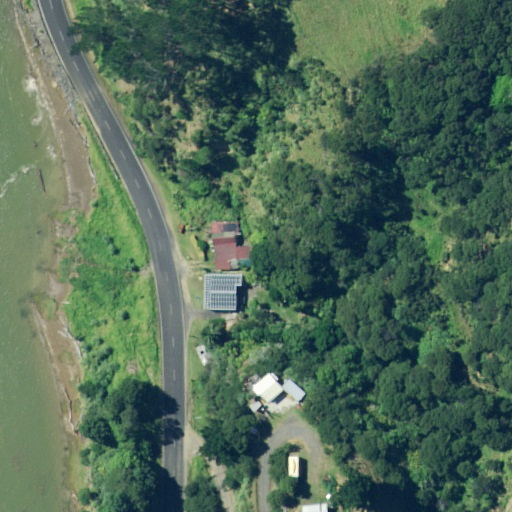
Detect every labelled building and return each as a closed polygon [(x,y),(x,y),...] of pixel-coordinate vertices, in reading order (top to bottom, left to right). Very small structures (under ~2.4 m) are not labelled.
[(248,269),(247,247),(232,248),(232,237),(235,237),(234,223),(208,224),(208,243),(211,243),(212,270),(248,269)] [(241,287),(241,276),(202,276),(202,289),(192,289),(192,301),(201,301),(201,310),(234,311),(234,286),(241,287)] [(287,391),(280,384),(284,380),(277,372),(273,376),(259,389),(273,404),(287,391)] [(309,394),(295,380),(286,389),(300,403),(309,394)] [(249,403),(258,414),(267,407),(258,396),(249,403)]
